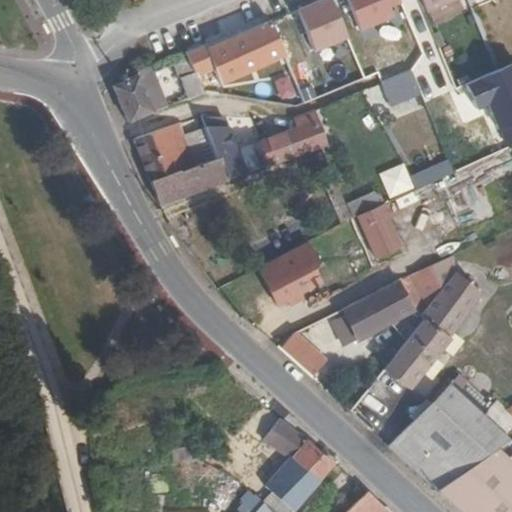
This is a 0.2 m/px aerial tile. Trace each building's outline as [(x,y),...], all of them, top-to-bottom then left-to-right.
[(350,34),(335,0),(320,0),(300,9),(317,49),(350,34)] [(402,0),(351,0),(363,27),(395,13),(392,5),(402,0)] [(449,0),(424,0),(428,9),(449,0)] [(195,74),(199,73),(217,66),(223,80),(261,66),(261,67),(270,64),(270,62),(287,56),(288,56),(286,51),(293,49),(291,43),(284,45),(275,20),(209,48),(207,44),(186,53),(188,58),(195,74)] [(189,97),(206,90),(199,73),(195,74),(188,58),(175,63),(189,97)] [(414,69),(384,81),(394,104),(423,91),(414,69)] [(126,122),(154,111),(147,92),(161,87),(155,72),(114,88),(126,122)] [(322,121),(316,107),(299,114),(291,117),(295,127),(229,153),(221,156),(229,178),(323,141),(316,124),(322,121)] [(217,147),(203,115),(184,122),(192,144),(203,140),(207,151),(211,150),(217,147)] [(229,153),(218,115),(203,115),(217,147),(221,156),(229,153)] [(184,122),(132,140),(147,181),(149,180),(182,168),(183,171),(200,165),(192,144),(184,122)] [(214,159),(221,156),(217,147),(211,150),(214,159)] [(159,204),(229,178),(221,156),(214,159),(200,165),(183,171),(182,168),(149,180),(159,204)] [(421,187),(458,170),(452,158),(416,174),(421,187)] [(404,163),(379,172),(388,198),(414,189),(404,163)] [(346,193),(335,168),(323,173),(334,199),(346,193)] [(356,216),(384,205),(379,190),(350,203),(356,216)] [(344,221),(356,216),(350,203),(346,193),(334,199),(344,221)] [(384,205),(356,216),(375,262),(403,251),(384,205)] [(302,246),(257,269),(277,308),(322,285),(302,246)] [(452,257),(399,280),(413,310),(420,315),(425,309),(456,274),(463,279),(452,257)] [(456,274),(425,309),(420,315),(424,319),(405,342),(396,352),(391,348),(384,357),(389,361),(382,369),(406,386),(444,339),(476,289),(463,279),(456,274)] [(413,310),(399,280),(383,288),(341,309),(343,314),(356,338),(396,319),(413,310)] [(420,315),(413,310),(396,319),(405,342),(424,319),(420,315)] [(356,338),(343,314),(328,320),(341,346),(356,338)] [(312,355),(296,364),(311,378),(322,366),(312,355)] [(419,388),(430,395),(440,378),(429,372),(419,388)] [(507,440),(511,436),(511,414),(470,375),(455,391),(507,440)] [(362,394),(348,410),(371,431),(399,396),(376,377),(362,394)] [(436,489),(507,440),(455,391),(387,446),(436,489)] [(333,462),(287,423),(282,429),(275,424),(267,434),(294,453),(292,457),(318,479),(333,462)] [(511,511),(511,436),(507,440),(436,489),(460,511),(511,511)] [(171,452),(172,465),(192,464),(191,450),(171,452)] [(268,486),(273,491),(293,508),(318,479),(292,457),(268,486)] [(390,511),(366,490),(344,511),(390,511)] [(273,491),(264,504),(272,511),(289,511),(293,508),(273,491)]
